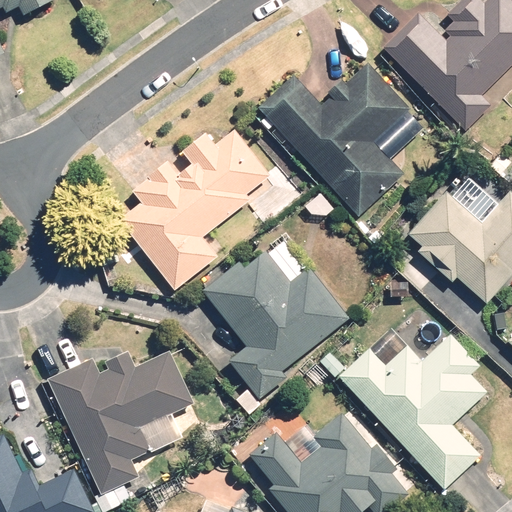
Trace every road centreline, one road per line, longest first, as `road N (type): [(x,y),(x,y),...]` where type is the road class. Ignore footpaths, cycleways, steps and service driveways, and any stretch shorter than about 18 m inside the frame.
road 1 (residential): [(263,0),(37,154)]
road 2 (residential): [(37,154),(47,250),(30,291),(0,293)]
